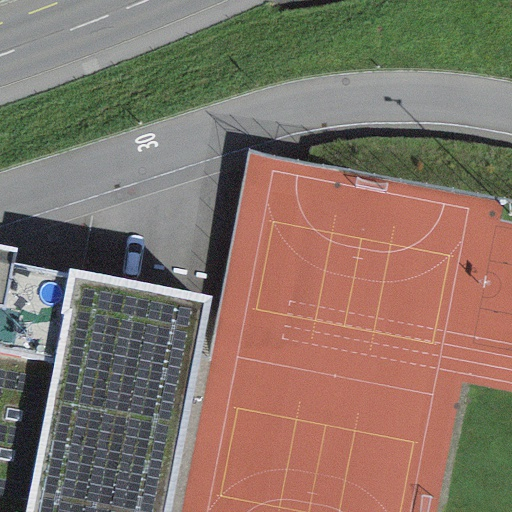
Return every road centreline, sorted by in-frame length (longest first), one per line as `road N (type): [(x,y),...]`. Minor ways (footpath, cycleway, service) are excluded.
road 1 (residential): [(0,201),(333,99),(387,95),(511,106)]
road 2 (secondary): [(0,53),(148,0)]
